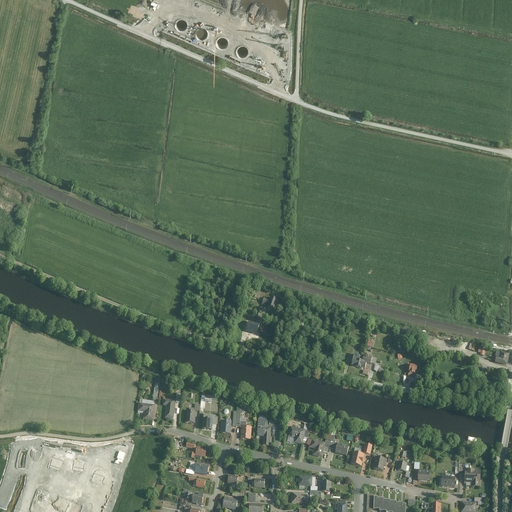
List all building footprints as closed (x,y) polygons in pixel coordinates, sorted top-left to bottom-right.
[(264,298),(262,304),(274,309),(276,305),(277,302),(271,299),(270,301),(264,298)] [(495,364),(500,364),(503,365),(508,366),(510,355),(502,354),(501,359),(495,358),(495,364)] [(351,368),(356,368),(365,370),(366,363),(357,361),(358,357),(353,356),(352,360),(351,368)] [(408,376),(415,378),(417,366),(410,365),(408,376)] [(176,401),(164,400),(163,406),(167,407),(165,420),(175,420),(176,401)] [(156,406),(139,403),(138,414),(145,415),(144,421),(154,422),(156,406)] [(238,412),(234,412),(233,427),(241,427),(242,413),(246,414),(246,409),(239,408),(238,412)] [(196,412),(186,411),(186,423),(195,424),(196,412)] [(213,420),(212,424),(217,425),(218,415),(204,414),(203,419),(213,420)] [(259,427),(267,427),(268,420),(266,420),(266,418),(259,417),(259,427)] [(203,419),(202,430),(212,431),(212,424),(213,420),(203,419)] [(232,422),(222,422),(221,434),(231,435),(232,422)] [(253,428),(242,427),(241,440),(252,440),(253,428)] [(259,427),(258,427),(258,437),(264,438),(264,446),(272,447),(272,427),(267,427),(259,427)] [(306,430),(290,427),(288,437),(296,439),(296,443),(303,445),(305,438),(306,431),(306,430)] [(327,439),(326,443),(325,448),(335,450),(336,441),(327,439)] [(324,454),(325,448),(326,443),(311,440),(309,448),(316,450),(314,456),(323,458),(324,454)] [(338,444),(335,453),(347,456),(349,447),(338,444)] [(365,445),(363,454),(365,455),(370,456),(373,446),(365,445)] [(198,447),(196,456),(205,459),(206,455),(207,450),(198,447)] [(362,467),(365,455),(363,454),(353,452),(351,465),(362,467)] [(373,469),(383,472),(384,467),(386,467),(387,461),(376,458),(373,469)] [(397,470),(406,472),(407,464),(399,462),(397,470)] [(207,476),(209,466),(198,464),(197,465),(191,463),(190,467),(193,467),(192,471),(187,470),(186,474),(194,476),(195,473),(207,476)] [(466,472),(465,472),(465,484),(471,484),(471,487),(480,487),(480,484),(481,471),(470,470),(466,470),(466,472)] [(430,471),(419,471),(419,482),(430,482),(430,471)] [(313,477),(299,477),(299,487),(311,488),(312,488),(313,478),(313,477)] [(456,477),(442,477),(442,488),(455,488),(456,477)] [(198,481),(195,481),(194,483),(193,487),(197,488),(205,489),(207,481),(199,479),(198,481)] [(239,482),(229,480),(227,488),(238,490),(239,482)] [(265,480),(255,480),(255,481),(255,488),(265,489),(265,480)] [(332,483),(322,482),(322,493),(332,493),(332,483)] [(308,494),(292,494),(291,504),(308,505),(308,494)] [(204,497),(194,495),(192,503),(202,505),(204,497)] [(232,499),(225,498),(223,508),(238,511),(240,501),(232,499)] [(340,504),(338,504),(337,511),(347,511),(348,503),(345,503),(345,500),(340,500),(340,504)] [(476,511),(477,506),(477,503),(474,503),(461,502),(461,511),(476,511)]
